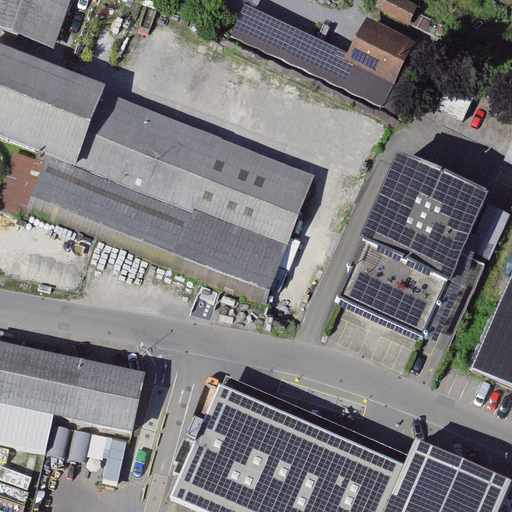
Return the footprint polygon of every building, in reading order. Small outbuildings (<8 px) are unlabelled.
[(77,2),(72,0),(0,0),(0,25),(60,48),(77,2)] [(408,25),(418,7),(405,0),(380,0),(376,8),(408,25)] [(416,45),(369,23),(351,60),(246,11),(233,40),(384,112),(416,45)] [(344,184),(0,51),(0,156),(16,163),(3,196),(296,309),(344,184)] [(437,109),(463,122),(476,97),(450,84),(437,109)] [(500,209),(400,165),(335,311),(435,355),(500,209)] [(511,277),(471,370),(511,387),(511,277)] [(152,366),(0,339),(0,407),(140,432),(152,366)] [(506,511),(511,499),(511,489),(417,447),(405,475),(219,393),(166,511),(506,511)] [(42,511),(45,506),(0,491),(0,511),(42,511)]
